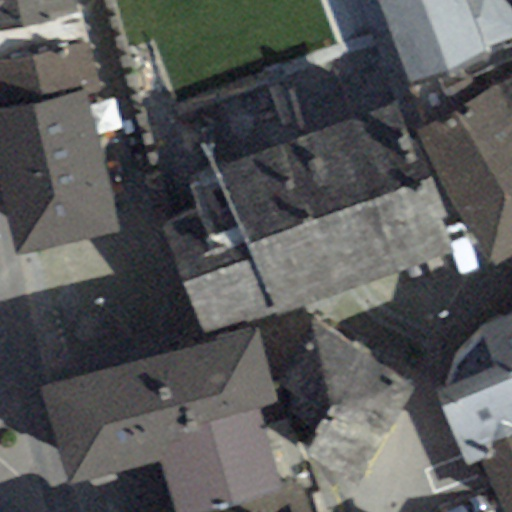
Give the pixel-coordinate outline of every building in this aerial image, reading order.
[(0,0),(0,31),(77,12),(73,0),(0,0)] [(376,0),(413,83),(485,55),(480,48),(511,37),(511,2),(509,0),(376,0)] [(0,65),(88,45),(77,12),(0,31),(0,65)] [(101,101),(88,45),(0,65),(0,111),(86,92),(89,104),(101,101)] [(511,255),(511,78),(417,131),(490,268),(511,255)] [(119,230),(89,104),(86,92),(0,111),(0,183),(16,257),(119,230)] [(449,250),(395,101),(192,175),(205,211),(166,225),(202,332),(278,312),(449,250)] [(511,315),(483,328),(468,341),(449,367),(448,390),(436,394),(470,466),(481,465),(497,459),(491,446),(511,436),(511,315)] [(415,384),(314,322),(278,379),(318,403),(379,441),(415,384)] [(277,408),(256,329),(147,359),(168,437),(257,413),(277,408)] [(153,441),(168,437),(147,359),(40,388),(66,486),(159,461),(153,441)] [(257,413),(279,489),(301,482),(320,475),(360,488),(379,441),(318,403),(277,408),(257,413)] [(208,511),(279,489),(257,413),(168,437),(153,441),(159,461),(174,511),(208,511)] [(511,511),(511,436),(491,446),(497,459),(481,465),(500,511),(511,511)] [(279,489),(208,511),(311,511),(301,482),(279,489)]
